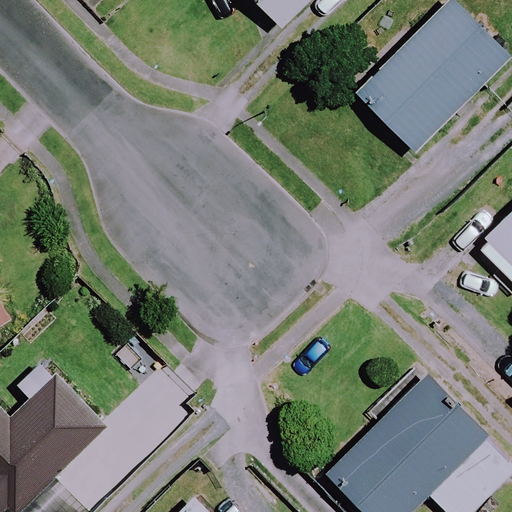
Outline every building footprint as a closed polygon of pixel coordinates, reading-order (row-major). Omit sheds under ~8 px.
[(253,0),(279,26),(305,0),(253,0)] [(508,57),(451,0),(446,0),(354,93),(413,152),(508,57)] [(511,212),(477,248),(511,282),(511,212)] [(0,324),(10,319),(0,303),(0,324)] [(471,511),(511,472),(511,459),(428,373),(324,473),(362,511),(409,511),(429,493),(446,511),(471,511)] [(104,430),(57,378),(11,420),(0,407),(0,511),(3,511),(12,505),(17,510),(104,430)] [(207,511),(193,497),(177,511),(207,511)]
